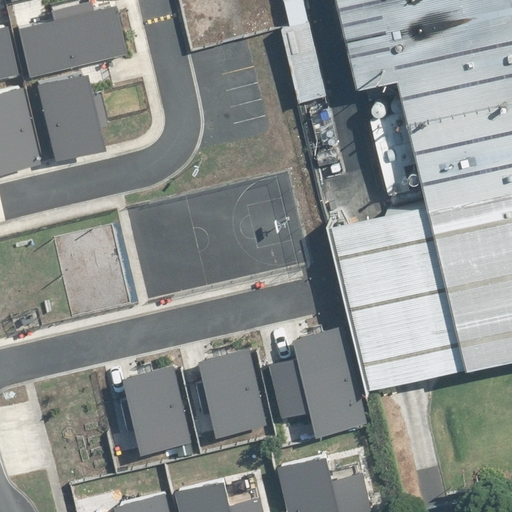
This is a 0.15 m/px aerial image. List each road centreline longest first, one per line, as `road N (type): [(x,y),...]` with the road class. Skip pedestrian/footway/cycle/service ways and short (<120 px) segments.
road 1 (residential): [(0,202),(156,164),(171,150),(183,126),(182,103),(157,0)]
road 2 (residential): [(0,366),(324,291)]
